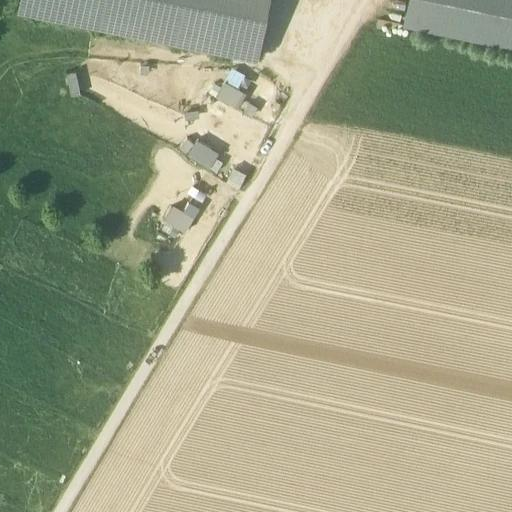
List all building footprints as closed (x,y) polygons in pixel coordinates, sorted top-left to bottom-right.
[(272,0),(20,0),(20,3),(261,55),(272,0)] [(511,0),(411,0),(407,19),(511,41),(511,0)] [(215,94),(236,106),(246,89),(225,76),(215,94)] [(204,101),(207,81),(198,79),(195,100),(204,101)] [(208,165),(218,150),(196,136),(186,152),(208,165)] [(171,202),(163,218),(186,229),(193,213),(171,202)]
